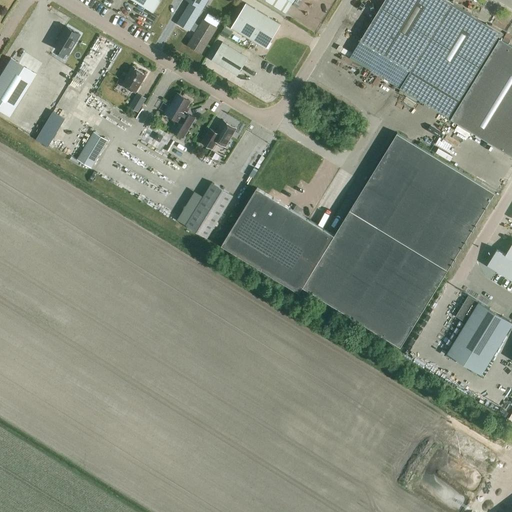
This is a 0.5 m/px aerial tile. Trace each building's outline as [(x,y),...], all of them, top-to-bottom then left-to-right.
[(133,0),(138,3),(153,12),(160,0),(133,0)] [(198,26),(193,23),(201,10),(206,0),(185,0),(189,2),(176,23),(188,30),(189,29),(194,32),(187,44),(200,53),(216,27),(202,19),(198,26)] [(288,8),(292,2),(292,0),(265,0),(285,12),(288,8)] [(511,45),(499,37),(502,33),(448,0),(382,0),(348,56),(511,155),(511,45)] [(265,48),(279,24),(245,3),(230,27),(265,48)] [(66,26),(59,38),(55,46),(68,54),(80,34),(66,26)] [(225,28),(221,34),(228,38),(232,32),(225,28)] [(177,50),(183,46),(179,39),(173,43),(177,50)] [(237,75),(247,57),(221,42),(211,59),(237,75)] [(337,46),(333,55),(338,57),(342,48),(337,46)] [(0,109),(9,116),(36,73),(10,57),(0,74),(0,109)] [(134,92),(145,74),(132,66),(121,84),(134,92)] [(63,78),(57,87),(63,91),(69,83),(63,78)] [(69,85),(66,95),(75,98),(78,89),(69,85)] [(184,110),(190,100),(177,93),(170,104),(169,103),(163,113),(178,121),(172,131),(185,139),(196,119),(185,113),(186,112),(184,110)] [(133,101),(129,107),(138,113),(142,106),(133,101)] [(89,119),(86,123),(99,131),(101,127),(89,119)] [(224,146),(235,128),(222,120),(215,132),(209,128),(200,142),(211,148),(216,141),(224,146)] [(77,159),(92,168),(108,140),(93,131),(77,159)] [(57,132),(52,144),(57,146),(63,135),(57,132)] [(399,346),(494,192),(396,133),(333,235),(256,188),(221,245),(298,292),(301,286),(399,346)] [(315,210),(335,176),(322,168),(302,202),(315,210)] [(208,237),(234,195),(212,182),(187,224),(208,237)] [(511,243),(506,254),(497,249),(487,265),(511,279),(511,243)] [(482,375),(511,324),(511,322),(479,303),(467,296),(455,316),(466,323),(447,354),(482,375)]
